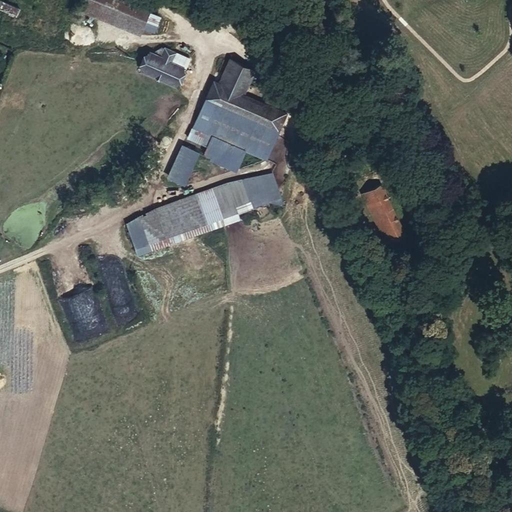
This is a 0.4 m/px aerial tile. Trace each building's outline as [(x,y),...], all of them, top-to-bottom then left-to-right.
[(18,5),(5,0),(0,0),(0,9),(14,16),(18,5)] [(151,13),(118,0),(84,0),(82,5),(145,30),(151,13)] [(176,84),(185,65),(175,60),(181,49),(167,43),(161,53),(149,48),(141,67),(176,84)] [(185,65),(191,54),(181,49),(175,60),(185,65)] [(282,109),(242,91),(252,67),(227,55),(215,79),(209,77),(196,106),(270,138),(282,109)] [(270,138),(196,106),(188,124),(263,156),(270,138)] [(181,141),(166,175),(184,183),(199,149),(181,141)] [(371,166),(364,150),(344,158),(351,174),(371,166)] [(401,236),(371,166),(351,174),(363,202),(370,199),(389,241),(401,236)] [(216,214),(206,187),(150,208),(161,235),(216,214)] [(389,241),(370,199),(363,202),(382,244),(389,241)] [(362,227),(353,205),(345,209),(353,231),(362,227)]
